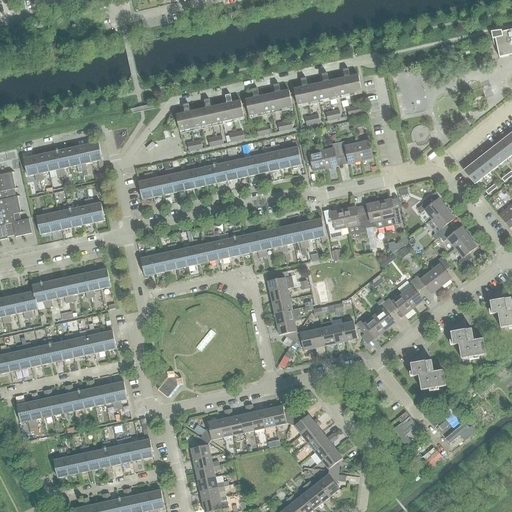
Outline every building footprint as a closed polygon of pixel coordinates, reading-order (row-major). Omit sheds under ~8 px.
[(511,30),(502,32),(501,31),(491,32),(493,42),(495,41),(496,44),(496,46),(497,50),(499,58),(511,55),(511,30)] [(327,78),(327,74),(321,75),(322,79),(318,80),(319,84),(311,86),(310,81),(306,82),(305,79),(300,80),(301,83),(297,84),(298,89),(293,90),(297,107),(362,92),(358,76),(354,77),(353,72),(349,73),(348,69),(343,70),(343,74),(339,75),(340,80),(333,81),(331,77),(327,78)] [(279,88),(278,85),(273,86),(274,89),(270,90),(271,95),(263,97),(262,92),(258,93),(257,89),(252,90),(253,94),(249,95),(250,100),(245,101),(249,117),(292,108),(289,91),(284,92),(283,87),(279,88)] [(231,99),(230,95),(225,96),(226,100),(222,101),(223,106),(215,107),(214,103),(210,104),(209,100),(204,101),(204,105),(200,105),(201,110),(194,112),(193,107),(189,108),(188,104),(183,106),(184,109),(179,110),(180,115),(176,116),(179,132),(244,118),(240,102),(236,103),(235,98),(231,99)] [(355,116),(362,114),(360,106),(353,108),(355,116)] [(353,108),(347,109),(348,117),(355,116),(353,108)] [(333,121),(341,119),(339,111),(331,113),(333,121)] [(333,121),(331,113),(323,114),(325,122),(333,121)] [(313,125),(320,124),(318,116),(311,117),(313,125)] [(313,125),(311,117),(304,119),(306,127),(313,125)] [(285,131),(292,129),(290,121),(284,123),(285,131)] [(364,121),(352,124),(354,129),(366,127),(364,121)] [(285,131),(284,123),(277,124),(279,132),(285,131)] [(264,136),(271,134),(269,126),(263,128),(264,136)] [(264,136),(263,128),(256,129),(258,137),(264,136)] [(237,141),(244,140),(242,132),(236,133),(237,141)] [(237,141),(236,133),(229,135),(231,143),(237,141)] [(216,146),(223,145),(221,137),(215,138),(216,146)] [(216,146),(215,138),(208,140),(210,148),(216,146)] [(511,150),(504,139),(495,146),(507,160),(511,155),(511,150)] [(195,151),(202,149),(200,141),(194,143),(195,151)] [(287,151),(290,168),(301,166),(298,148),(297,148),(296,142),(292,143),(293,149),(287,151)] [(357,145),(361,162),(373,159),(369,142),(357,145)] [(103,167),(103,165),(102,161),(102,159),(102,157),(101,157),(98,143),(87,145),(91,163),(98,162),(99,168),(103,167)] [(195,151),(194,143),(187,144),(188,152),(195,151)] [(344,143),(338,144),(341,156),(346,155),(348,165),(361,162),(357,145),(345,147),(344,143)] [(341,156),(338,144),(327,146),(328,151),(321,152),(325,170),(338,167),(335,157),(341,156)] [(77,148),(82,172),(86,171),(85,164),(91,163),(87,145),(77,148)] [(280,170),(290,168),(287,151),(280,152),(279,146),(275,147),(280,170)] [(495,146),(487,152),(499,166),(507,160),(495,146)] [(280,170),(275,147),(270,147),(272,154),(265,155),(269,173),(280,170)] [(66,150),(70,168),(76,166),(78,173),(82,172),(77,148),(66,150)] [(56,152),(61,176),(65,175),(64,169),(70,168),(66,150),(56,152)] [(259,175),(269,173),(265,155),(259,157),(258,150),(253,151),(259,175)] [(325,170),(321,152),(309,155),(308,150),(303,152),(305,164),(311,163),(313,173),(325,170)] [(251,158),(244,160),(248,177),(259,175),(253,151),(249,152),(251,158)] [(45,155),(49,172),(55,171),(57,177),(61,176),(56,152),(45,155)] [(487,152),(479,158),(490,173),(499,166),(487,152)] [(34,157),(40,181),(44,180),(43,174),(49,172),(45,155),(34,157)] [(238,180),(248,177),(244,160),(238,161),(236,155),(232,156),(238,180)] [(230,163),(223,164),(227,182),(238,180),(232,156),(228,157),(230,163)] [(40,181),(34,157),(23,159),(27,177),(34,176),(36,182),(40,181)] [(479,158),(471,165),(482,179),(490,173),(479,158)] [(216,184),(227,182),(223,164),(217,166),(215,160),(211,161),(216,184)] [(206,187),(216,184),(211,161),(207,161),(208,168),(202,169),(206,187)] [(206,187),(202,169),(195,170),(194,164),(190,165),(195,189),(206,187)] [(185,191),(195,189),(190,165),(186,166),(187,172),(181,174),(185,191)] [(471,165),(463,171),(474,185),(482,179),(471,165)] [(185,191),(181,174),(174,175),(173,169),(169,170),(174,194),(185,191)] [(163,196),(174,194),(169,170),(165,171),(166,177),(160,178),(163,196)] [(0,241),(8,239),(7,237),(15,236),(15,238),(32,234),(28,219),(21,221),(19,214),(20,213),(17,197),(16,197),(14,190),(15,189),(12,173),(0,175),(0,241)] [(163,196),(160,178),(153,180),(152,173),(148,174),(153,198),(163,196)] [(142,201),(153,198),(148,174),(144,175),(145,181),(138,183),(141,197),(141,199),(142,199),(142,201)] [(407,188),(398,190),(400,197),(408,195),(407,188)] [(426,200),(427,202),(430,206),(435,202),(430,196),(426,200)] [(92,199),(88,200),(94,224),(105,221),(101,204),(94,205),(92,199)] [(83,226),(94,224),(88,200),(84,201),(85,207),(79,208),(83,226)] [(378,203),(384,228),(402,224),(398,209),(393,210),(391,200),(378,203)] [(430,206),(427,202),(423,204),(417,209),(421,214),(425,211),(432,221),(446,209),(439,200),(435,202),(430,206)] [(368,216),(363,217),(366,229),(376,227),(377,230),(384,228),(378,203),(366,206),(368,216)] [(72,228),(83,226),(79,208),(73,210),(71,204),(67,205),(72,228)] [(62,231),(72,228),(67,205),(63,205),(64,212),(58,213),(62,231)] [(51,233),(62,231),(58,213),(51,215),(50,208),(46,209),(51,233)] [(355,208),(343,211),(347,229),(359,226),(360,231),(366,229),(363,217),(357,218),(355,208)] [(40,236),(51,233),(46,209),(42,210),(43,217),(36,218),(40,236)] [(438,240),(439,238),(449,230),(446,226),(454,219),(446,209),(432,221),(440,231),(434,235),(438,240)] [(498,216),(510,230),(511,233),(511,216),(506,209),(498,216)] [(333,224),(327,225),(331,240),(342,237),(340,230),(347,229),(343,211),(331,214),(333,224)] [(322,245),(326,244),(325,238),(325,237),(321,220),(310,222),(314,240),(320,239),(322,245)] [(307,241),(314,240),(310,222),(300,225),(305,249),(309,248),(307,241)] [(301,249),(305,249),(300,225),(289,227),(293,245),(299,243),(301,249)] [(286,246),(293,245),(289,227),(278,229),(284,253),(288,252),(286,246)] [(447,240),(454,249),(469,238),(461,228),(453,234),(449,230),(439,238),(443,243),(447,240)] [(280,254),(284,253),(278,229),(268,231),(272,249),(278,248),(280,254)] [(251,254),(247,236),(240,237),(239,231),(235,232),(240,256),(251,254)] [(272,249),(268,231),(257,234),(263,258),(267,257),(265,251),(272,249)] [(230,258),(240,256),(235,232),(231,233),(232,239),(226,241),(230,258)] [(258,259),(263,258),(257,234),(247,236),(251,254),(257,252),(258,259)] [(219,261),(230,258),(226,241),(219,242),(218,236),(214,237),(219,261)] [(208,263),(219,261),(214,237),(210,238),(211,244),(204,245),(208,263)] [(468,254),(476,248),(469,238),(454,249),(462,259),(458,262),(462,266),(472,259),(468,254)] [(198,265),(193,241),(188,242),(190,249),(183,250),(187,268),(198,265)] [(198,265),(208,263),(204,245),(198,247),(197,241),(193,241),(198,265)] [(177,270),(187,268),(183,250),(177,251),(176,245),(171,246),(177,270)] [(166,272),(177,270),(171,246),(167,247),(169,253),(162,255),(166,272)] [(404,248),(397,253),(402,259),(409,254),(404,248)] [(156,275),(166,272),(162,255),(156,256),(154,250),(150,251),(156,275)] [(144,277),(156,275),(150,251),(146,252),(148,258),(141,259),(144,274),(143,274),(144,275),(144,277)] [(331,253),(334,262),(341,261),(339,251),(331,253)] [(317,254),(310,256),(312,263),(319,261),(317,254)] [(430,273),(441,287),(451,279),(445,271),(449,268),(441,258),(437,262),(440,266),(430,273)] [(383,261),(378,264),(382,269),(387,265),(383,261)] [(110,284),(107,270),(96,272),(100,290),(111,287),(110,286),(111,285),(110,284)] [(93,291),(100,290),(96,272),(85,275),(91,298),(95,298),(93,291)] [(287,272),(272,276),(273,281),(267,283),(270,294),(287,290),(287,289),(294,288),(292,277),(289,278),(287,272)] [(425,287),(431,295),(441,287),(430,273),(420,281),(417,277),(413,280),(420,290),(425,287)] [(86,299),(91,298),(85,275),(75,277),(79,295),(85,293),(86,299)] [(401,295),(413,309),(422,302),(416,294),(420,290),(413,280),(409,276),(405,280),(407,283),(398,290),(402,295),(401,295)] [(72,296),(79,295),(75,277),(64,279),(69,303),(74,302),(72,296)] [(65,304),(69,303),(64,279),(54,282),(57,299),(64,298),(65,304)] [(51,301),(57,299),(54,282),(43,284),(48,308),(52,307),(51,301)] [(44,309),(48,308),(43,284),(32,286),(33,293),(34,293),(36,304),(37,304),(43,302),(44,309)] [(505,300),(503,289),(488,301),(490,302),(492,315),(498,314),(500,329),(511,326),(511,305),(511,299),(505,300)] [(272,304),(290,300),(287,290),(270,294),(272,304)] [(37,304),(36,304),(34,293),(33,293),(23,295),(28,319),(32,318),(31,312),(38,310),(37,304)] [(24,320),(28,319),(23,295),(13,297),(16,315),(23,313),(24,320)] [(396,309),(403,317),(413,309),(401,295),(392,303),(389,299),(384,303),(392,312),(396,309)] [(10,316),(16,315),(13,297),(2,299),(7,323),(11,322),(10,316)] [(373,318),(384,332),(394,324),(388,316),(392,312),(384,303),(381,299),(377,303),(379,307),(375,310),(378,314),(373,318)] [(272,304),(274,315),(292,311),(290,300),(272,304)] [(274,315),(277,325),(294,322),(292,311),(274,315)] [(384,332),(373,318),(368,322),(365,318),(356,325),(356,326),(363,335),(368,331),(374,339),(384,332)] [(466,331),(464,320),(449,332),(450,333),(453,346),(458,345),(461,360),(486,355),(483,340),(473,341),(471,330),(466,331)] [(293,342),(298,334),(296,333),(297,333),(294,322),(277,325),(279,336),(286,335),(286,337),(293,342)] [(320,325),(321,330),(325,347),(336,345),(332,327),(331,327),(330,323),(320,325)] [(353,323),(342,325),(346,343),(357,340),(353,323)] [(346,343),(342,325),(332,327),(336,345),(346,343)] [(105,352),(116,349),(116,348),(116,347),(116,346),(115,346),(112,332),(111,326),(106,327),(108,333),(101,334),(105,352)] [(95,354),(105,352),(101,334),(95,336),(93,329),(89,330),(95,354)] [(84,357),(95,354),(89,330),(85,331),(87,338),(80,339),(84,357)] [(325,347),(321,330),(311,332),(314,349),(325,347)] [(303,352),(314,349),(311,332),(299,334),(299,335),(298,334),(293,342),(299,346),(302,345),(303,352)] [(73,359),(84,357),(80,339),(74,340),(72,334),(68,335),(73,359)] [(63,361),(73,359),(68,335),(64,336),(65,342),(59,344),(63,361)] [(52,364),(63,361),(59,344),(52,345),(51,339),(47,340),(52,364)] [(42,366),(52,364),(47,340),(43,341),(44,347),(38,348),(42,366)] [(31,368),(42,366),(38,348),(31,350),(30,343),(26,344),(31,368)] [(20,371),(31,368),(26,344),(22,345),(23,351),(17,353),(20,371)] [(10,373),(20,371),(17,353),(10,354),(9,348),(5,349),(10,373)] [(295,351),(290,348),(285,356),(290,359),(295,351)] [(0,374),(10,373),(5,349),(1,350),(2,356),(0,356),(0,374)] [(426,363),(424,352),(409,363),(410,365),(413,378),(418,376),(421,391),(446,387),(443,371),(433,373),(431,362),(426,363)] [(180,386),(181,386),(181,379),(180,379),(174,374),(167,374),(167,376),(158,388),(158,391),(167,398),(170,398),(180,386)] [(95,407),(106,405),(102,387),(94,389),(93,381),(90,382),(95,407)] [(85,410),(95,407),(90,382),(86,382),(88,390),(81,392),(85,410)] [(123,383),(113,385),(118,409),(122,408),(120,402),(127,400),(127,398),(127,397),(123,383)] [(114,410),(118,409),(113,385),(102,387),(106,405),(112,404),(114,410)] [(63,414),(74,412),(68,386),(65,387),(67,395),(59,397),(63,414)] [(74,412),(85,410),(81,392),(73,394),(72,386),(68,386),(74,412)] [(53,417),(63,414),(59,397),(52,398),(50,390),(47,391),(53,417)] [(42,419),(53,417),(47,391),(44,392),(46,400),(38,401),(42,419)] [(36,420),(42,419),(38,401),(28,404),(33,428),(37,427),(36,420)] [(29,428),(33,428),(28,404),(17,406),(20,424),(28,422),(29,428)] [(268,410),(261,412),(265,429),(275,427),(271,409),(275,409),(274,404),(267,406),(268,410)] [(247,415),(240,416),(244,434),(254,432),(250,414),(253,413),(252,405),(245,407),(247,415)] [(451,405),(430,421),(436,428),(456,412),(451,405)] [(290,426),(293,416),(287,414),(284,415),(283,407),(275,409),(271,409),(275,427),(286,424),(290,426)] [(226,419),(219,421),(223,439),(233,436),(229,419),(232,418),(231,410),(224,411),(226,419)] [(261,412),(253,413),(250,414),(254,432),(265,429),(261,412)] [(405,413),(400,417),(397,420),(401,424),(409,418),(405,413)] [(240,416),(232,418),(229,419),(233,436),(244,434),(240,416)] [(315,425),(313,422),(308,416),(302,421),(300,419),(293,416),(290,426),(294,427),(301,436),(315,425)] [(417,427),(409,418),(401,424),(399,425),(407,435),(417,427)] [(308,445),(322,433),(317,427),(320,425),(316,420),(313,422),(315,425),(301,436),(308,445)] [(211,441),(223,439),(219,421),(208,423),(209,430),(206,430),(202,437),(210,442),(211,441)] [(398,423),(391,429),(407,449),(414,444),(407,435),(399,425),(398,423)] [(466,423),(446,439),(451,446),(472,430),(466,423)] [(115,434),(122,433),(121,425),(114,427),(115,434)] [(328,442),(330,444),(337,439),(333,434),(326,439),(322,433),(308,445),(314,453),(328,442)] [(149,440),(148,434),(143,435),(145,441),(139,443),(142,460),(153,458),(153,456),(153,454),(150,440),(149,440)] [(132,462),(142,460),(139,443),(132,444),(130,438),(127,439),(132,462)] [(121,465),(132,462),(127,439),(122,440),(124,446),(117,447),(121,465)] [(208,446),(209,444),(201,439),(196,445),(197,448),(191,449),(193,461),(211,457),(208,446)] [(111,467),(121,465),(117,447),(111,449),(109,442),(105,443),(111,467)] [(314,453),(321,461),(335,450),(330,444),(328,442),(314,453)] [(100,469),(111,467),(105,443),(101,444),(103,450),(96,452),(100,469)] [(89,472),(100,469),(96,452),(90,453),(88,447),(84,448),(89,472)] [(448,454),(442,447),(422,464),(427,470),(448,454)] [(79,474),(89,472),(84,448),(80,449),(81,455),(75,456),(79,474)] [(342,459),(335,450),(321,461),(328,470),(329,470),(328,472),(338,473),(339,465),(337,463),(342,459)] [(68,476),(79,474),(75,456),(69,458),(67,452),(63,453),(68,476)] [(57,479),(68,476),(63,453),(59,453),(60,460),(53,461),(57,479)] [(423,461),(416,453),(411,457),(418,465),(423,461)] [(195,471),(219,466),(218,462),(212,463),(211,457),(193,461),(195,471)] [(198,482),(215,478),(214,471),(220,470),(219,466),(195,471),(198,482)] [(328,476),(319,483),(330,497),(339,490),(335,485),(337,483),(338,475),(328,474),(328,476)] [(200,492),(224,487),(223,483),(217,484),(215,478),(198,482),(200,492)] [(322,504),(330,497),(319,483),(313,487),(309,482),(306,485),(322,504)] [(302,496),(313,511),(322,504),(306,485),(303,487),(307,492),(302,496)] [(200,492),(202,503),(220,499),(218,492),(225,491),(224,487),(200,492)] [(131,511),(142,511),(139,496),(132,497),(130,489),(127,490),(131,511)] [(120,511),(131,511),(127,490),(123,491),(125,499),(118,500),(120,511)] [(161,491),(150,493),(153,511),(157,511),(157,510),(164,509),(164,507),(164,506),(164,505),(161,491)] [(149,511),(153,511),(150,493),(139,496),(142,511),(148,511),(149,511)] [(109,511),(120,511),(118,500),(111,502),(109,494),(105,495),(109,511)] [(98,511),(109,511),(105,495),(102,495),(104,503),(97,505),(98,511)] [(300,511),(311,511),(313,511),(302,496),(296,501),(292,496),(289,498),(300,511)] [(87,511),(98,511),(97,505),(89,506),(88,498),(84,499),(87,511)] [(285,510),(286,511),(300,511),(289,498),(286,501),(290,506),(285,510)] [(75,511),(87,511),(84,499),(81,500),(83,508),(75,510),(75,511)] [(220,499),(202,503),(204,511),(213,511),(222,510),(228,508),(227,504),(221,505),(220,499)]
